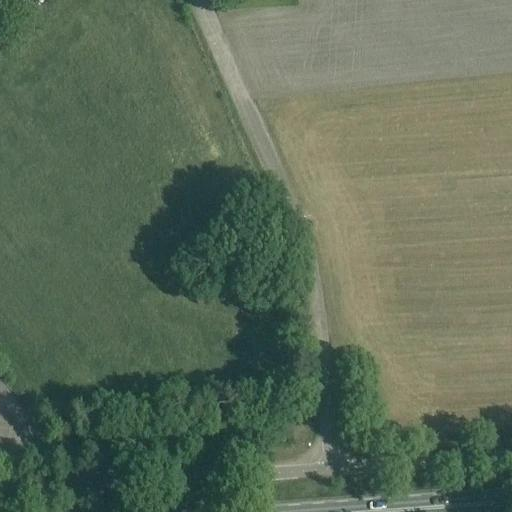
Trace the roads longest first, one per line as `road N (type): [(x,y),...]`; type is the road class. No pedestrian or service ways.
road 1 (unclassified): [(323,375),(294,217),(198,0)]
road 2 (primary): [(387,511),(511,502)]
